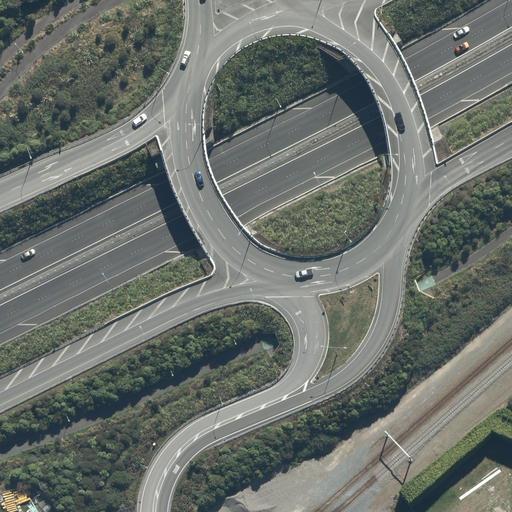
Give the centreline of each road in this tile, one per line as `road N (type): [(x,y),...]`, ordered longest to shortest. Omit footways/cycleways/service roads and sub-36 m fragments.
road 1 (trunk): [(0,276),(511,12)]
road 2 (trunk): [(511,57),(0,318)]
road 3 (trunk): [(270,275),(184,303),(0,393)]
road 4 (residential): [(396,231),(389,306),(374,347),(347,376),(273,403)]
road 5 (trunk): [(318,15),(356,34),(389,73),(409,130),(409,201)]
road 6 (trunk): [(270,275),(232,251),(202,201),(182,127),(185,92)]
road 7 (trunk): [(0,195),(82,160),(185,92)]
road 8 (residential): [(273,403),(187,441),(158,480),(153,511)]
road 9 (residential): [(273,403),(308,361),(311,323),(294,280)]
road 10 (trunk): [(192,70),(236,25),(301,12)]
road 11 (trunk): [(511,139),(409,201)]
